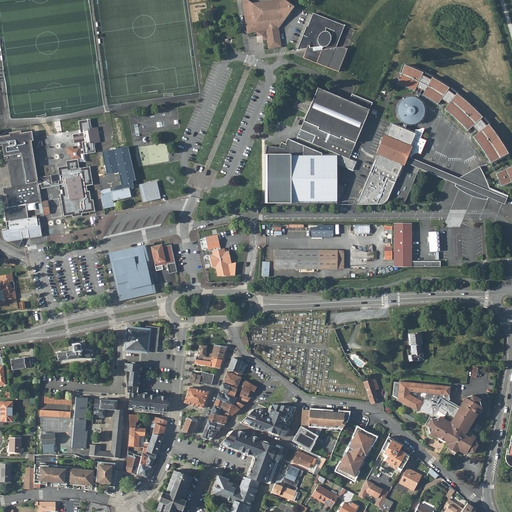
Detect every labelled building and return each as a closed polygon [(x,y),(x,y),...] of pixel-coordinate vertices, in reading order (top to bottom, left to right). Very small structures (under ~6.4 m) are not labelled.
[(280,45),(277,28),(292,7),(283,0),(274,0),(252,4),(244,0),(241,0),(246,30),(249,33),(255,32),(256,36),(261,35),(261,41),(266,40),(267,47),(269,49),(278,48),(280,45)] [(318,63),(340,72),(349,49),(343,47),(337,48),(346,26),(314,13),(309,26),(305,36),(307,36),(302,49),(309,48),(310,48),(312,57),(319,60),(318,63)] [(305,36),(309,26),(308,26),(298,50),(302,49),(307,36),(305,36)] [(310,48),(309,48),(305,58),(318,63),(319,60),(312,57),(310,48)] [(415,87),(418,88),(421,89),(423,91),(422,94),(437,104),(440,98),(447,103),(442,109),(456,120),(466,130),(472,125),(477,132),(471,136),(490,163),(507,152),(488,124),(486,125),(480,118),(481,117),(464,100),(455,92),(453,95),(446,90),(448,87),(430,77),(429,79),(421,75),(422,72),(404,65),(396,84),(413,91),(415,87)] [(350,101),(319,88),(298,138),(338,154),(350,159),(371,110),(374,103),(353,94),(350,101)] [(400,119),(403,121),(406,123),(408,123),(412,123),(415,123),(418,121),(421,118),(423,115),(423,110),(423,106),(422,103),(419,101),(417,99),(414,97),(411,97),(408,97),(405,98),(402,99),(400,102),(398,105),(397,109),(397,113),(399,117),(400,119)] [(7,242),(6,240),(22,237),(21,231),(27,230),(29,238),(42,236),(40,224),(37,225),(37,222),(39,222),(39,218),(36,218),(36,216),(28,218),(25,204),(40,202),(40,200),(37,185),(40,184),(41,189),(59,186),(60,190),(62,190),(63,194),(60,194),(64,216),(73,215),(74,217),(83,216),(83,213),(96,211),(94,200),(92,200),(91,192),(88,192),(87,185),(94,184),(91,167),(80,169),(79,163),(85,162),(87,159),(86,155),(97,153),(96,144),(102,143),(100,128),(93,129),(91,118),(78,120),(80,132),(72,133),(74,142),(79,142),(80,147),(81,158),(71,160),(66,161),(67,166),(58,167),(60,180),(58,181),(58,183),(52,184),(50,175),(39,177),(40,181),(37,182),(30,140),(32,139),(31,131),(20,133),(19,131),(8,132),(9,134),(0,135),(0,146),(1,146),(3,160),(5,160),(9,186),(1,187),(2,194),(4,194),(6,207),(2,208),(6,230),(0,231),(1,238),(2,239),(3,240),(4,241),(6,242),(7,242)] [(390,124),(355,204),(378,204),(382,203),(385,201),(388,199),(391,191),(403,162),(396,159),(399,153),(400,154),(405,141),(399,138),(403,130),(400,128),(390,124)] [(415,135),(403,130),(399,138),(405,141),(400,154),(399,153),(396,159),(403,162),(420,169),(453,183),(486,197),(503,204),(505,198),(489,191),(488,187),(485,180),(484,176),(478,166),(456,178),(406,157),(415,135)] [(290,170),(290,154),(322,154),(322,152),(288,139),(286,144),(282,142),(279,147),(267,145),(265,154),(265,203),(290,203),(290,191),(283,191),(283,186),(283,170),(290,170)] [(70,154),(71,160),(81,158),(80,147),(74,148),(73,146),(66,147),(68,154),(70,154)] [(127,147),(101,152),(106,173),(117,171),(120,185),(112,187),(113,189),(129,186),(132,185),(131,181),(134,180),(127,147)] [(322,154),(290,154),(290,170),(283,170),(283,186),(283,191),(290,191),(290,203),(336,203),(336,204),(338,204),(338,194),(338,192),(337,183),(338,163),(338,154),(322,154)] [(350,159),(338,154),(338,163),(353,170),(357,162),(350,159)] [(511,165),(495,173),(500,186),(511,181),(511,165)] [(154,181),(138,183),(142,201),(157,198),(154,181)] [(340,184),(337,183),(338,192),(342,194),(346,187),(340,184)] [(486,197),(453,183),(456,187),(467,194),(473,197),(477,198),(481,199),(484,199),(487,200),(486,197)] [(232,185),(206,197),(209,204),(236,192),(232,185)] [(110,186),(99,188),(103,208),(114,206),(113,200),(131,197),(129,186),(113,189),(111,190),(110,186)] [(488,187),(489,191),(505,198),(509,196),(488,187)] [(47,199),(40,200),(40,202),(42,212),(42,214),(49,212),(47,199)] [(410,224),(392,223),(391,267),(438,268),(438,262),(409,262),(410,224)] [(355,224),(355,233),(370,234),(371,225),(355,224)] [(27,230),(21,231),(22,237),(6,240),(7,242),(22,239),(29,238),(27,230)] [(309,238),(309,231),(288,230),(288,238),(309,238)] [(215,234),(202,236),(205,249),(209,248),(210,253),(207,254),(209,267),(213,266),(215,275),(231,273),(233,261),(229,262),(226,250),(222,251),(221,246),(219,247),(215,234)] [(150,246),(154,270),(166,267),(168,274),(176,272),(170,244),(162,246),(161,243),(150,246)] [(110,254),(119,297),(151,290),(141,248),(110,254)] [(335,268),(335,249),(272,249),(272,256),(272,267),(335,268)] [(263,261),(262,276),(270,277),(271,261),(263,261)] [(2,283),(0,283),(0,289),(2,290),(4,300),(15,298),(13,288),(10,289),(9,281),(12,281),(11,274),(1,275),(2,283)] [(146,333),(146,331),(132,329),(132,328),(127,328),(125,348),(127,348),(127,349),(135,352),(136,352),(137,352),(138,352),(139,351),(139,350),(140,350),(147,351),(147,349),(156,350),(156,348),(157,344),(156,343),(158,330),(150,329),(149,333),(146,333)] [(408,334),(410,346),(411,346),(421,345),(422,345),(420,332),(408,334)] [(61,353),(57,353),(58,361),(68,359),(71,359),(81,358),(97,359),(97,352),(93,351),(79,350),(79,345),(78,344),(75,344),(74,346),(74,350),(71,351),(61,353)] [(198,357),(205,358),(206,353),(207,346),(199,345),(198,357)] [(205,358),(211,358),(222,360),(224,354),(227,347),(214,345),(212,354),(206,353),(205,358)] [(421,345),(411,346),(412,355),(409,355),(409,362),(423,360),(423,352),(422,352),(421,345)] [(195,363),(194,364),(203,365),(220,368),(220,367),(222,360),(211,358),(205,358),(198,357),(196,356),(195,363)] [(30,357),(11,360),(13,370),(31,368),(30,357)] [(230,365),(228,369),(235,371),(242,374),(243,374),(244,368),(247,366),(248,364),(247,364),(232,358),(230,365)] [(124,364),(125,366),(127,392),(130,393),(134,393),(137,365),(132,364),(124,364)] [(130,393),(130,396),(149,398),(167,400),(168,399),(168,397),(152,395),(137,393),(138,382),(140,369),(140,365),(137,365),(134,393),(130,393)] [(249,367),(248,367),(246,368),(244,375),(247,377),(246,378),(258,385),(262,377),(259,375),(255,373),(251,371),(251,369),(250,368),(250,367),(249,367)] [(234,374),(227,371),(226,375),(223,382),(237,387),(242,378),(242,377),(241,377),(242,374),(235,371),(234,374)] [(201,375),(199,382),(206,384),(211,385),(214,375),(202,372),(201,375)] [(193,373),(191,373),(191,375),(189,382),(193,383),(199,384),(199,382),(201,375),(193,373)] [(244,384),(242,390),(241,391),(240,395),(247,398),(248,396),(248,395),(250,390),(255,392),(257,387),(245,380),(244,384)] [(372,380),(364,382),(367,390),(370,398),(371,404),(377,402),(377,403),(378,403),(378,401),(378,399),(375,390),(372,380)] [(223,383),(220,391),(225,393),(225,392),(237,397),(248,402),(250,399),(247,398),(240,395),(241,391),(242,390),(223,383)] [(430,416),(425,425),(428,427),(430,433),(430,434),(437,438),(438,437),(446,441),(445,443),(447,444),(448,447),(448,448),(456,452),(459,451),(466,455),(466,454),(472,452),(473,452),(477,445),(476,445),(475,438),(475,437),(477,434),(481,428),(476,426),(473,431),(471,435),(470,438),(468,437),(472,431),(468,429),(477,413),(472,411),(474,408),(479,411),(482,407),(481,406),(479,400),(471,395),(471,396),(465,397),(464,397),(462,401),(459,407),(448,401),(449,399),(448,398),(449,387),(399,383),(399,384),(394,383),(392,396),(397,399),(400,394),(402,395),(398,402),(416,412),(418,411),(419,410),(430,416)] [(188,389),(184,401),(203,407),(209,392),(206,391),(205,390),(202,389),(202,390),(201,391),(188,387),(188,389)] [(217,398),(217,399),(230,405),(236,407),(239,409),(245,404),(248,402),(237,397),(225,392),(225,393),(224,394),(224,395),(219,393),(217,398)] [(130,396),(129,408),(146,410),(166,412),(167,400),(149,398),(130,396)] [(45,397),(44,403),(71,405),(72,399),(45,397)] [(73,427),(72,448),(86,449),(87,431),(85,431),(85,425),(87,409),(87,398),(76,397),(75,403),(73,427)] [(95,400),(93,416),(104,418),(105,409),(115,410),(116,410),(116,409),(122,410),(121,404),(117,404),(117,401),(100,399),(100,400),(99,400),(95,400)] [(213,409),(211,413),(219,415),(227,417),(229,414),(232,416),(239,409),(236,407),(230,405),(217,399),(214,405),(213,409)] [(0,401),(0,406),(0,407),(0,421),(12,421),(12,401),(0,401)] [(269,414),(254,409),(244,420),(249,425),(263,430),(263,429),(284,437),(286,433),(293,413),(294,407),(272,404),(271,409),(269,414)] [(332,410),(302,408),(301,424),(309,425),(309,426),(339,429),(339,428),(342,429),(345,422),(348,419),(349,412),(339,411),(338,413),(332,412),(332,410)] [(40,409),(40,416),(41,416),(71,418),(71,412),(40,409)] [(115,410),(113,429),(122,429),(123,426),(123,412),(122,410),(116,409),(116,410),(115,410)] [(208,420),(205,428),(212,429),(217,431),(219,431),(224,425),(226,425),(227,417),(219,415),(211,413),(208,420)] [(130,421),(130,427),(132,428),(136,428),(137,424),(137,421),(139,421),(139,415),(129,415),(129,418),(130,421)] [(157,418),(155,424),(165,427),(168,421),(165,420),(159,418),(157,418)] [(187,418),(187,419),(182,431),(192,434),(194,430),(195,428),(196,423),(195,422),(191,420),(187,418)] [(154,430),(152,434),(163,436),(164,432),(166,427),(165,427),(155,424),(154,430)] [(301,426),(292,441),(310,452),(315,442),(318,436),(301,426)] [(129,436),(128,447),(130,447),(138,447),(139,436),(145,436),(146,429),(139,428),(136,428),(132,428),(130,427),(129,432),(129,436)] [(337,469),(336,472),(341,474),(346,477),(353,481),(355,477),(357,477),(359,471),(358,471),(361,465),(362,466),(364,462),(363,461),(366,455),(367,456),(369,452),(369,451),(371,446),(372,447),(375,441),(374,440),(376,436),(368,432),(364,430),(358,427),(356,431),(355,432),(353,436),(354,437),(351,442),(350,442),(348,446),(349,447),(346,452),(345,452),(343,456),(344,457),(341,462),(340,462),(337,466),(337,469)] [(212,429),(205,428),(204,431),(202,437),(210,440),(213,438),(216,435),(219,431),(217,431),(212,429)] [(91,445),(90,456),(117,458),(120,458),(122,429),(113,429),(111,453),(100,452),(100,446),(91,445)] [(152,434),(150,443),(159,447),(163,436),(152,434),(154,430),(151,430),(149,434),(152,434)] [(233,431),(223,441),(228,447),(252,456),(254,452),(257,453),(256,457),(250,471),(248,478),(258,481),(264,483),(270,484),(283,450),(280,449),(262,442),(262,441),(233,431)] [(54,434),(40,434),(40,436),(41,445),(42,445),(42,453),(54,452),(54,445),(55,445),(54,434)] [(9,438),(9,453),(20,453),(20,438),(9,438)] [(402,446),(388,438),(381,450),(389,454),(387,457),(385,461),(390,464),(402,470),(407,461),(410,456),(402,452),(402,453),(399,451),(402,446)] [(144,448),(142,455),(148,457),(151,458),(155,460),(157,454),(159,447),(150,443),(148,447),(144,445),(143,448),(144,448)] [(128,447),(128,452),(133,452),(140,452),(139,460),(134,459),(134,461),(133,465),(132,472),(131,473),(138,475),(140,465),(142,455),(144,448),(143,448),(138,447),(130,447),(128,447)] [(297,450),(292,461),(298,464),(298,463),(308,467),(313,458),(297,450)] [(140,465),(138,475),(147,478),(148,474),(151,468),(151,467),(154,462),(155,460),(151,458),(148,457),(142,455),(140,465)] [(134,459),(127,457),(127,460),(127,463),(126,471),(128,472),(131,473),(132,472),(133,465),(134,461),(134,459)] [(116,463),(98,461),(97,477),(96,484),(96,485),(115,487),(116,471),(115,470),(116,463)] [(0,469),(0,482),(10,483),(10,464),(0,464),(0,469)] [(34,484),(34,488),(40,488),(40,486),(40,484),(47,484),(47,481),(52,481),(51,484),(60,485),(60,484),(85,486),(85,487),(92,488),(93,483),(93,476),(94,470),(81,469),(81,468),(56,466),(49,465),(34,464),(34,469),(34,481),(34,484)] [(402,470),(390,464),(388,466),(400,473),(402,470)] [(23,489),(28,489),(34,489),(34,488),(34,484),(34,481),(34,469),(29,469),(29,467),(26,467),(26,478),(22,477),(22,482),(24,482),(23,489)] [(407,468),(400,483),(413,490),(421,475),(407,468)] [(428,472),(428,473),(435,479),(438,475),(434,472),(433,470),(430,468),(428,472)] [(181,511),(182,511),(183,511),(184,511),(184,510),(183,510),(186,502),(187,502),(188,502),(187,501),(187,500),(186,500),(186,501),(184,500),(186,496),(187,495),(186,495),(187,491),(188,492),(188,491),(188,490),(189,487),(190,487),(190,486),(190,485),(191,482),(192,482),(192,481),(191,481),(192,478),(193,478),(192,477),(193,477),(192,476),(192,477),(188,476),(189,475),(179,472),(178,472),(175,471),(176,470),(175,470),(174,471),(173,471),(174,472),(173,474),(172,474),(172,475),(173,475),(171,479),(170,480),(171,480),(170,484),(169,483),(168,484),(169,485),(168,488),(167,488),(167,489),(166,493),(164,493),(165,492),(164,491),(163,492),(162,492),(162,493),(163,493),(160,501),(159,501),(160,502),(159,503),(160,503),(157,510),(156,510),(157,511),(158,511),(160,511),(181,511)] [(248,478),(243,477),(242,482),(240,485),(233,483),(232,484),(228,482),(229,480),(218,476),(214,487),(210,495),(233,504),(230,511),(229,511),(228,511),(248,511),(252,502),(257,490),(255,489),(258,481),(248,478)] [(365,483),(358,497),(363,499),(366,492),(372,496),(378,499),(375,506),(380,509),(385,499),(386,497),(388,493),(382,490),(377,488),(372,485),(372,484),(366,481),(365,483)] [(275,484),(271,493),(285,498),(293,500),(296,492),(275,484)] [(329,506),(332,508),(338,498),(318,486),(312,496),(327,505),(329,506)] [(456,491),(451,487),(446,497),(450,499),(456,491)] [(385,499),(380,509),(386,511),(388,511),(393,503),(385,499)] [(461,511),(463,509),(460,507),(457,510),(452,507),(455,503),(450,499),(444,507),(447,508),(444,511),(461,511)] [(38,505),(37,511),(45,511),(55,511),(55,502),(38,502),(38,505)] [(343,506),(339,511),(355,511),(357,510),(359,507),(352,503),(351,505),(350,506),(344,503),(343,505),(343,506)] [(467,503),(463,509),(461,511),(474,511),(471,510),(473,507),(467,503)]
